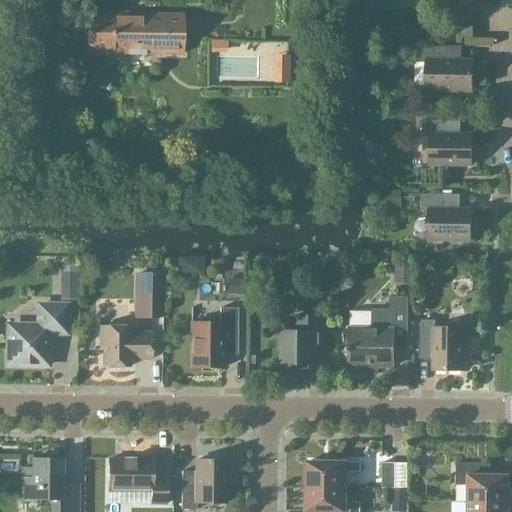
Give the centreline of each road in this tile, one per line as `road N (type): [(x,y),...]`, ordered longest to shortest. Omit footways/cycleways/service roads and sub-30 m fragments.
road 1 (residential): [(0,404),(268,407)]
road 2 (residential): [(268,407),(511,410)]
road 3 (residential): [(511,153),(508,22),(495,22)]
